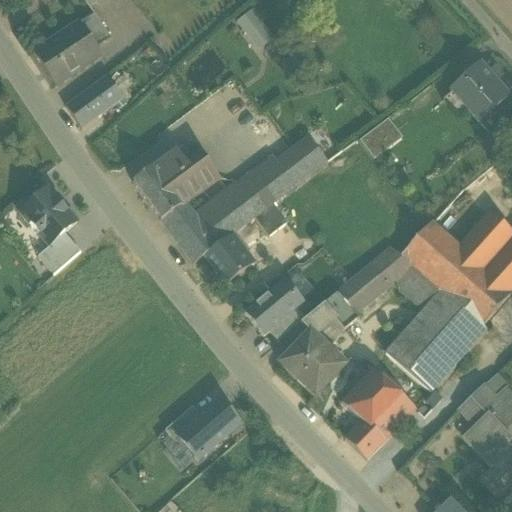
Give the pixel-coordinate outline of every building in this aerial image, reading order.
[(251,10),(235,23),(257,51),(274,38),(251,10)] [(93,16),(80,25),(86,33),(99,24),(93,16)] [(99,24),(86,33),(97,49),(110,40),(99,24)] [(80,25),(34,56),(57,89),(103,58),(97,49),(86,33),(80,25)] [(507,100),(481,70),(453,95),(479,125),(507,100)] [(137,90),(126,75),(117,81),(129,96),(137,90)] [(106,80),(66,111),(83,133),(123,102),(106,80)] [(373,161),(402,139),(387,120),(359,142),(373,161)] [(307,142),(240,193),(258,217),(271,207),(326,165),(307,142)] [(495,143),(476,159),(485,169),(503,152),(495,143)] [(182,157),(155,177),(180,210),(186,206),(219,181),(194,148),(182,157)] [(178,152),(151,172),(155,177),(182,157),(178,152)] [(155,177),(151,172),(131,187),(160,225),(180,210),(155,177)] [(195,218),(186,206),(180,210),(160,225),(192,268),(204,259),(203,259),(253,222),(258,217),(240,193),(235,188),(195,218)] [(47,190),(16,216),(47,252),(78,226),(47,190)] [(511,237),(462,196),(435,227),(463,252),(485,272),(505,249),(511,255),(511,237)] [(271,207),(258,217),(253,222),(267,241),(286,226),(271,207)] [(404,257),(403,259),(413,268),(433,286),(463,252),(435,227),(433,225),(404,257)] [(231,238),(203,259),(204,259),(225,288),(248,270),(238,257),(243,254),(231,238)] [(404,257),(394,249),(380,261),(397,281),(413,268),(403,259),(404,257)] [(485,272),(463,252),(433,286),(441,293),(482,330),(511,296),(511,255),(505,249),(485,272)] [(380,261),(336,298),(354,317),(397,281),(380,261)] [(284,284),(243,318),(262,340),(268,336),(295,313),(303,307),(284,284)] [(441,293),(371,376),(415,414),(430,395),(485,332),(482,330),(441,293)] [(308,336),(313,341),(336,323),(343,331),(356,321),(354,317),(336,298),(304,324),(300,327),(308,336)] [(300,327),(304,324),(295,313),(268,336),(277,346),(300,327)] [(300,327),(277,346),(287,357),(308,336),(300,327)] [(278,368),(313,400),(342,367),(313,341),(308,336),(287,357),(278,368)] [(415,414),(371,376),(341,406),(363,425),(346,443),(368,464),(413,415),(415,414)] [(483,391),(459,414),(475,431),(491,416),(486,411),(495,403),(483,391)] [(475,431),(463,442),(492,473),(481,484),(500,504),(511,493),(511,475),(503,466),(511,457),(511,447),(502,437),(511,427),(511,401),(505,394),(495,403),(486,411),(491,416),(475,431)] [(415,414),(413,415),(422,423),(439,403),(430,395),(415,414)] [(217,404),(175,440),(196,464),(233,432),(238,428),(217,404)] [(458,511),(449,502),(437,511),(458,511)]
